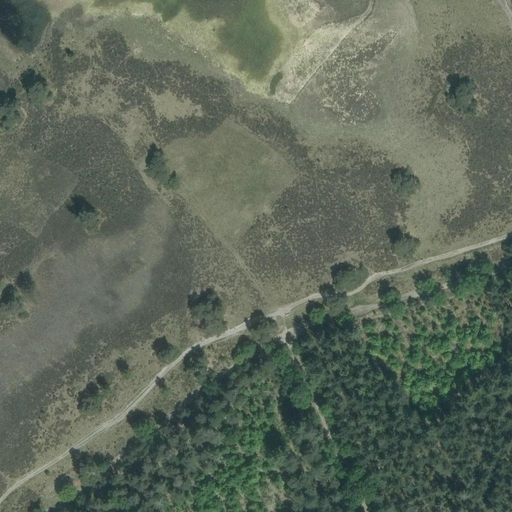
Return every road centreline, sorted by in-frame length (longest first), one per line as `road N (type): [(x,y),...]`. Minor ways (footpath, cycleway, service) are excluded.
road 1 (track): [(511,269),(288,335),(226,371),(60,511)]
road 2 (track): [(288,335),(371,511)]
